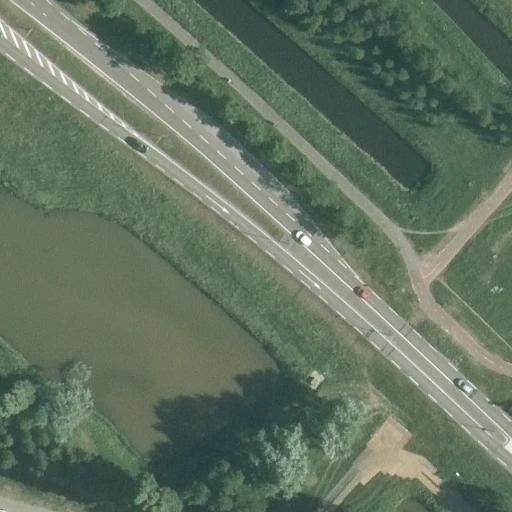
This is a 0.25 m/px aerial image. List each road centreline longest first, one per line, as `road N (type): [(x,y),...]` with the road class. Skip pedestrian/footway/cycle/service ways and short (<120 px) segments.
road 1 (secondary): [(0,35),(248,226),(511,461)]
road 2 (secondary): [(511,432),(32,0)]
